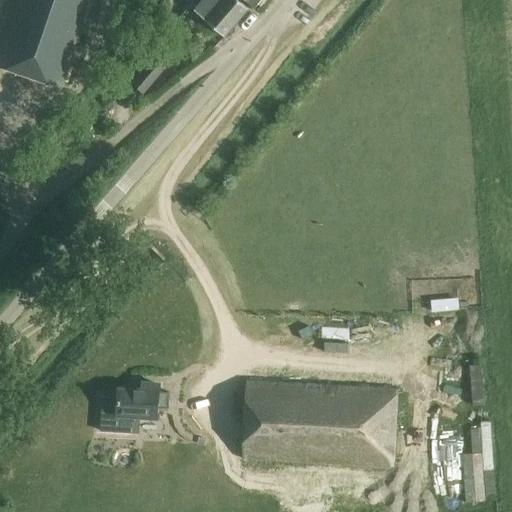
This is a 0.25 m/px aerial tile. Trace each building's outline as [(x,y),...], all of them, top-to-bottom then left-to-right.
[(90,0),(9,0),(0,27),(0,69),(59,90),(90,0)] [(248,10),(236,0),(203,0),(194,11),(208,24),(208,23),(225,38),(248,10)] [(243,0),(254,9),(261,0),(243,0)] [(141,95),(172,58),(160,48),(129,84),(141,95)] [(394,467),(396,411),(398,390),(247,382),(242,459),(263,460),(394,467)] [(101,399),(99,432),(138,434),(139,418),(158,419),(159,410),(169,410),(170,393),(159,393),(160,385),(143,385),(143,392),(119,390),(119,400),(101,399)]
